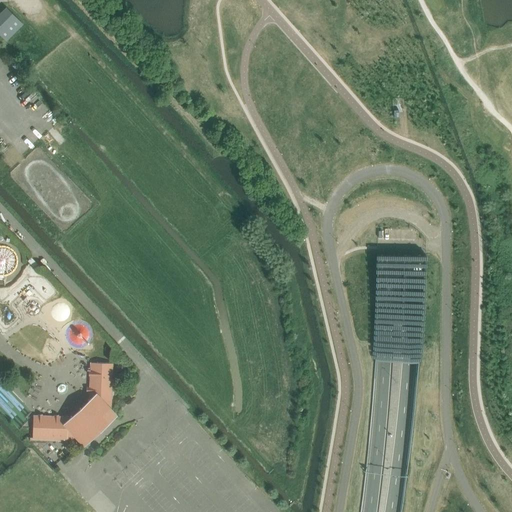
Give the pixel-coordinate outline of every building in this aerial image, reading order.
[(0,35),(6,41),(23,24),(6,7),(0,13),(0,35)] [(376,254),(375,313),(401,315),(403,274),(424,274),(424,255),(376,254)] [(40,267),(31,257),(27,261),(30,263),(36,270),(40,267)] [(76,418),(51,417),(49,417),(49,422),(83,423),(82,440),(75,439),(83,447),(100,431),(117,416),(111,409),(111,413),(94,413),(95,402),(96,363),(91,363),(90,406),(76,418)] [(95,402),(94,413),(111,413),(111,409),(112,385),(113,363),(112,363),(96,363),(95,391),(95,402)] [(32,437),(32,438),(75,439),(82,440),(83,423),(59,423),(49,422),(49,417),(51,417),(33,416),(32,437)]
